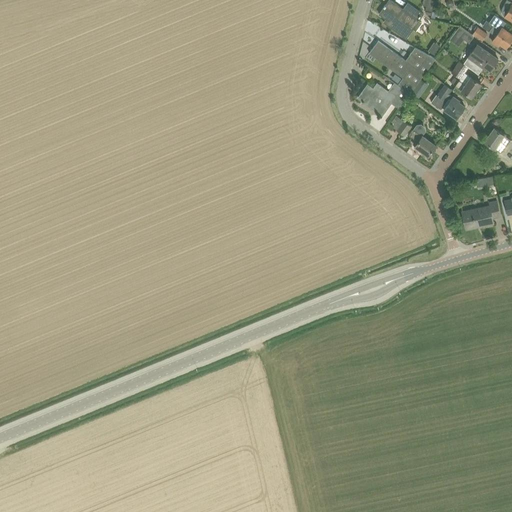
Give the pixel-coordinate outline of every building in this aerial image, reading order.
[(408,12),(391,0),(389,0),(380,13),(389,20),(387,24),(407,38),(419,20),(424,13),(413,5),(408,12)] [(428,0),(426,10),(432,12),(434,0),(428,0)] [(511,1),(509,0),(506,0),(503,6),(502,9),(502,11),(502,13),(503,15),(511,19),(511,1)] [(492,41),(499,45),(501,43),(507,47),(511,39),(511,33),(503,27),(506,22),(495,14),(489,22),(494,25),(490,31),(496,36),(492,41)] [(468,29),(483,40),(488,34),(478,27),(476,29),(471,25),(468,29)] [(474,37),(459,26),(449,39),(459,47),(459,46),(465,38),(469,42),(471,40),(474,37)] [(406,59),(379,40),(370,52),(404,76),(398,84),(409,92),(410,93),(424,73),(425,74),(436,58),(416,47),(406,59)] [(428,50),(435,55),(441,46),(434,42),(428,50)] [(479,74),(483,67),(484,66),(491,70),(499,59),(478,43),(474,49),(474,48),(468,57),(464,63),(479,74)] [(460,60),(451,72),(461,78),(469,66),(464,63),(460,60)] [(450,82),(472,97),(482,83),(472,76),(466,84),(459,80),(454,77),(450,82)] [(388,91),(387,89),(377,82),(373,88),(368,84),(358,97),(364,101),(363,102),(364,103),(365,102),(383,115),(392,102),(399,107),(409,92),(398,84),(395,82),(388,91)] [(443,107),(457,118),(466,106),(459,102),(460,101),(448,92),(451,88),(445,84),(442,88),(432,102),(441,109),(443,107)] [(412,92),(419,97),(424,90),(417,85),(412,92)] [(393,126),(393,127),(397,129),(397,130),(405,135),(412,126),(399,117),(393,126)] [(423,136),(426,130),(425,126),(422,123),(417,124),(409,134),(419,141),(415,146),(429,156),(437,145),(423,135),(423,136)] [(505,134),(495,127),(485,141),(495,148),(500,152),(502,151),(511,139),(505,135),(505,134)] [(493,218),(501,216),(498,200),(489,202),(490,205),(463,211),(466,229),(494,223),(493,218)]
